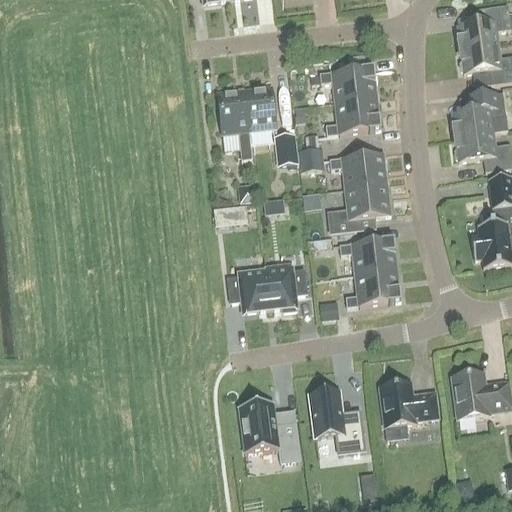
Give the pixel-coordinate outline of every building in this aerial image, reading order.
[(202,0),(203,8),(230,5),(228,0),(202,0)] [(459,55),(498,49),(496,36),(510,34),(507,10),(479,14),(481,28),(456,31),(457,34),(455,37),(456,41),(458,43),(459,55)] [(498,49),(459,55),(461,66),(459,68),(460,73),(462,75),(463,78),(487,75),(489,90),(511,86),(511,61),(499,63),(498,49)] [(331,87),(334,108),(376,103),(374,85),(373,72),(361,73),(361,74),(330,77),(319,78),(320,89),(331,87)] [(248,136),(275,132),(271,93),(244,96),(248,136)] [(244,96),(216,99),(221,139),(237,137),(240,165),(251,163),(248,136),(244,96)] [(453,131),(454,143),(492,137),(491,124),(505,122),(502,98),(474,102),(476,116),(451,119),(452,122),(450,125),(450,129),(453,131)] [(378,121),(376,103),(334,108),(336,129),(325,131),(326,141),(338,140),(337,139),(368,136),(380,135),(379,121),(378,121)] [(492,137),(454,143),(456,154),(454,156),(455,161),(457,163),(458,167),(482,163),(484,177),(511,173),(511,172),(509,149),(494,151),(492,137)] [(297,169),(294,139),(273,141),(276,171),(297,169)] [(305,155),(318,154),(316,140),(304,141),(305,155)] [(305,155),(297,156),(300,177),(320,174),(318,154),(305,155)] [(344,194),(386,189),(384,171),(383,158),(371,159),(340,163),(329,164),(330,175),(341,173),(344,194)] [(511,210),(511,190),(511,180),(488,183),(492,213),(511,210)] [(239,208),(256,206),(254,188),(236,190),(239,208)] [(388,207),(386,189),(344,194),(346,215),(327,217),(329,239),(356,236),(355,224),(378,221),(378,222),(390,220),(389,207),(388,207)] [(245,210),(234,212),(235,227),(246,226),(245,210)] [(511,218),(493,221),(494,228),(476,230),(476,232),(477,232),(478,240),(471,241),(470,241),(473,265),(475,265),(481,264),(482,273),(482,274),(511,269),(511,267),(510,256),(511,255),(511,218)] [(351,259),(354,280),(396,275),(394,257),(393,244),(381,245),(350,249),(339,250),(340,260),(351,259)] [(345,302),(346,312),(357,311),(388,307),(388,308),(400,306),(399,293),(398,293),(396,275),(354,280),(356,301),(345,302)] [(294,308),(306,307),(303,283),(292,284),(291,280),(265,283),(270,322),(296,319),(294,308)] [(265,283),(239,286),(239,290),(227,292),(230,316),(242,314),(243,325),(270,322),(265,283)] [(319,309),(321,324),(335,323),(333,307),(319,309)] [(484,392),(483,378),(451,383),(457,424),(488,420),(488,418),(511,415),(507,387),(490,389),(490,391),(484,392)] [(381,392),(378,392),(383,432),(415,428),(415,426),(438,423),(435,397),(412,400),(410,388),(398,390),(394,387),(385,388),(381,392)] [(340,397),(313,401),(319,442),(339,439),(342,459),(369,455),(364,420),(344,423),(340,397)] [(273,407),(239,412),(245,459),(279,454),(281,467),(300,464),(295,427),(276,429),(274,417),(273,407)] [(511,471),(503,473),(507,495),(511,493),(511,471)] [(362,480),(363,492),(375,491),(374,479),(362,480)] [(449,501),(446,485),(434,487),(436,503),(449,501)]
